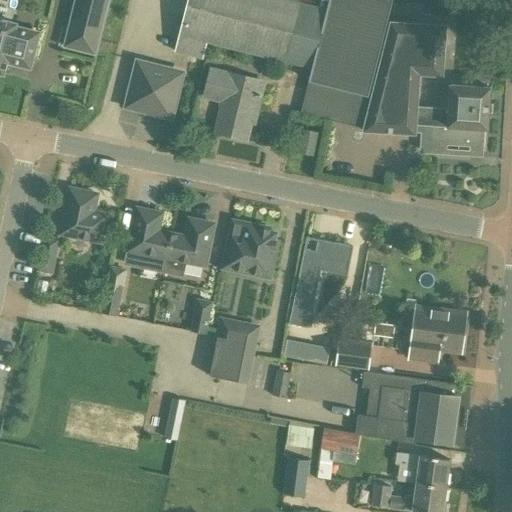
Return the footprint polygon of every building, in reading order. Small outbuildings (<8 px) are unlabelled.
[(76,0),(65,47),(95,54),(108,0),(76,0)] [(285,61),(300,3),(287,0),(187,0),(175,51),(202,58),(206,41),(285,61)] [(388,17),(392,0),(331,0),(330,3),(328,2),(308,81),(367,95),(387,17),(388,17)] [(10,52),(33,58),(39,33),(16,27),(16,25),(0,20),(0,74),(4,75),(6,64),(10,52)] [(386,29),(369,96),(361,131),(415,134),(416,131),(417,108),(419,75),(442,76),(445,32),(386,29)] [(170,115),(180,74),(138,63),(127,105),(170,115)] [(255,117),(263,82),(209,68),(202,98),(221,103),(220,105),(221,106),(215,131),(246,139),(252,116),(255,117)] [(424,124),(422,148),(447,149),(447,144),(470,146),(470,142),(484,143),(484,130),(483,130),(483,128),(488,128),(490,87),(450,85),(448,126),(424,124)] [(313,156),(318,132),(302,129),(298,152),(313,156)] [(92,212),(96,194),(69,188),(66,202),(67,202),(65,211),(64,210),(59,233),(101,242),(107,215),(92,212)] [(132,230),(125,263),(164,271),(172,234),(157,231),(161,213),(136,208),(134,221),(135,222),(133,230),(132,230)] [(172,234),(164,271),(181,274),(183,261),(204,265),(208,245),(207,245),(208,237),(210,237),(212,224),(188,219),(185,236),(172,234)] [(274,240),(275,233),(268,231),(268,229),(244,224),(241,238),(230,236),(225,255),(223,267),(268,276),(276,240),(274,240)] [(53,274),(60,238),(43,235),(36,271),(53,274)] [(353,246),(317,239),(315,251),(304,248),(292,311),(311,315),(322,259),(349,264),(353,246)] [(117,316),(123,283),(107,280),(101,313),(117,316)] [(206,334),(213,301),(196,298),(190,331),(206,334)] [(460,351),(465,313),(416,307),(411,344),(409,361),(438,365),(441,348),(460,351)] [(248,383),(260,325),(221,317),(216,337),(218,337),(210,375),(248,383)] [(369,370),(372,342),(338,338),(334,366),(369,370)] [(287,339),(284,355),(307,360),(310,344),(287,339)] [(290,373),(277,370),(272,396),(285,398),(290,373)] [(369,372),(364,371),(362,387),(369,388),(381,390),(377,417),(366,416),(358,415),(355,433),(375,437),(415,446),(416,439),(451,443),(454,423),(458,423),(459,412),(455,411),(457,396),(448,395),(450,382),(369,372)] [(165,438),(176,440),(184,400),(173,398),(165,438)] [(321,448),(356,455),(359,434),(323,427),(321,448)] [(417,483),(445,487),(449,459),(420,456),(417,483)] [(305,497),(310,461),(288,458),(283,494),(305,497)] [(422,511),(441,511),(445,487),(417,483),(415,495),(404,494),(404,497),(391,495),(392,486),(373,483),(371,506),(413,511),(422,511)]
